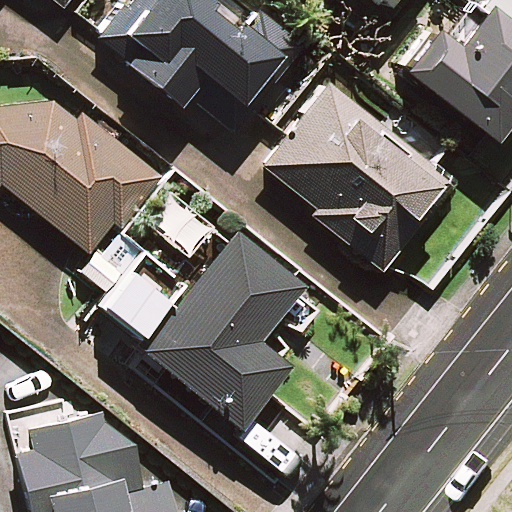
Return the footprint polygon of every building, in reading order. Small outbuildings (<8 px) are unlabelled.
[(290,47),(229,0),(126,0),(96,40),(173,100),(179,92),(226,129),(290,47)] [(511,100),(511,0),(474,0),(445,37),(428,24),(396,63),(486,134),(511,100)] [(370,271),(441,185),(420,168),(434,150),(389,112),(374,130),(321,85),(254,166),(305,209),(301,214),(370,271)] [(22,119),(0,101),(0,187),(82,253),(147,172),(44,91),(22,119)] [(296,288),(229,232),(169,304),(127,269),(97,305),(135,338),(130,344),(231,428),(282,367),(252,341),(296,288)] [(100,293),(130,254),(104,233),(74,273),(100,293)] [(120,436),(94,413),(20,427),(25,448),(6,452),(18,511),(163,511),(158,485),(131,490),(120,436)]
